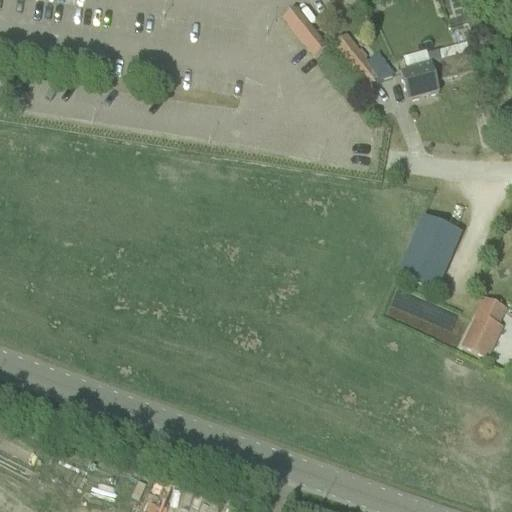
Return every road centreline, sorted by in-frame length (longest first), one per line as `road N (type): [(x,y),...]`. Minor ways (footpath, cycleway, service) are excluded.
road 1 (unclassified): [(399,511),(0,367)]
road 2 (unknown): [(0,24),(259,56),(265,3)]
